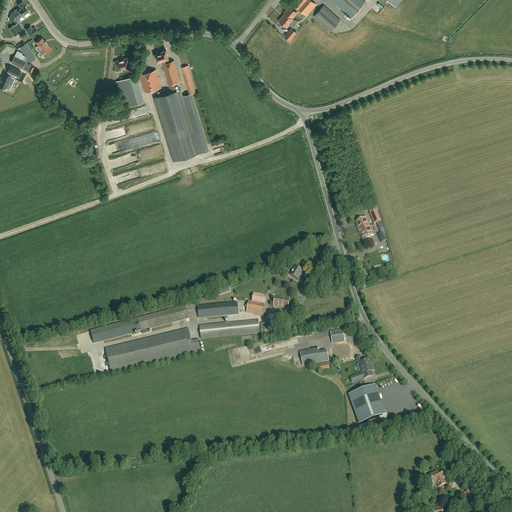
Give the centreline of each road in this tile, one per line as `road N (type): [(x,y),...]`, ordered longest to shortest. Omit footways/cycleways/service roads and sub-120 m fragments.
road 1 (unclassified): [(511,481),(376,327),(301,113)]
road 2 (unclassified): [(234,47),(204,34),(78,44),(62,39),(33,0)]
road 3 (unclassified): [(511,61),(445,67),(301,113)]
road 4 (tertiary): [(61,511),(0,325)]
